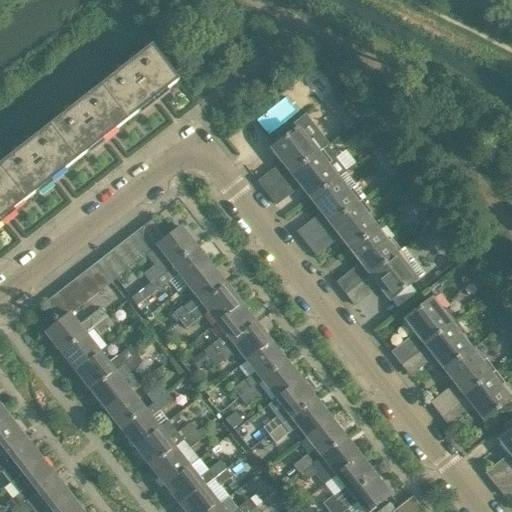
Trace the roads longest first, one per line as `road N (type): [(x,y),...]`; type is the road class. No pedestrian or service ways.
road 1 (residential): [(486,511),(208,155),(191,151)]
road 2 (residential): [(0,297),(191,151)]
